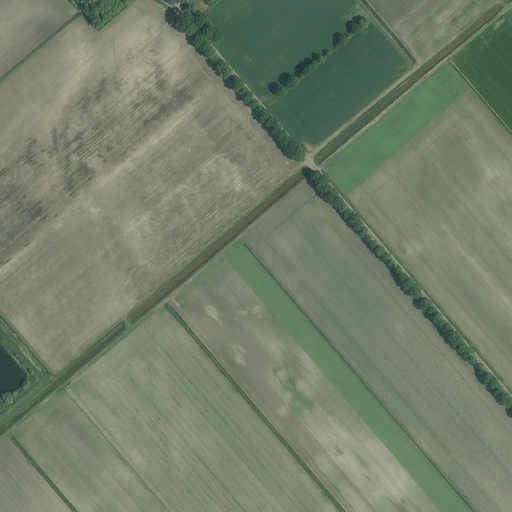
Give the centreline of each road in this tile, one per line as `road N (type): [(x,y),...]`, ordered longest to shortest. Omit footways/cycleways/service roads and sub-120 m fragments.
road 1 (unclassified): [(511,399),(163,0)]
road 2 (track): [(68,389),(172,511)]
